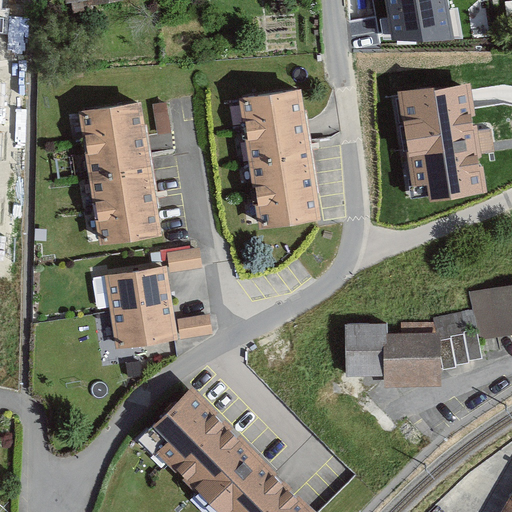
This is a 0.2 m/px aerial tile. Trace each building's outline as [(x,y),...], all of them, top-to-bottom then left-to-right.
[(385,0),(393,42),(454,41),(447,0),(385,0)] [(467,85),(397,95),(411,186),(427,184),(429,196),(430,201),(483,193),(477,153),(477,149),(473,124),(470,109),(469,99),(468,91),(467,85)] [(304,120),(299,91),(240,100),(259,224),(260,228),(317,220),(319,219),(307,141),(305,131),(304,120)] [(143,136),(138,103),(82,111),(103,242),(159,233),(145,144),(143,136)] [(199,247),(167,253),(171,273),(202,267),(199,247)] [(174,339),(176,339),(165,268),(108,276),(114,311),(119,347),(174,339)] [(511,281),(472,290),(482,336),(511,329),(511,281)] [(209,315),(178,319),(181,339),(213,335),(209,315)] [(442,333),(387,332),(386,373),(386,379),(441,380),(442,333)] [(140,361),(126,364),(128,378),(143,376),(140,361)] [(308,511),(279,482),(190,392),(155,427),(169,442),(158,453),(169,464),(216,511),(308,511)] [(511,511),(511,497),(503,511),(511,511)]
